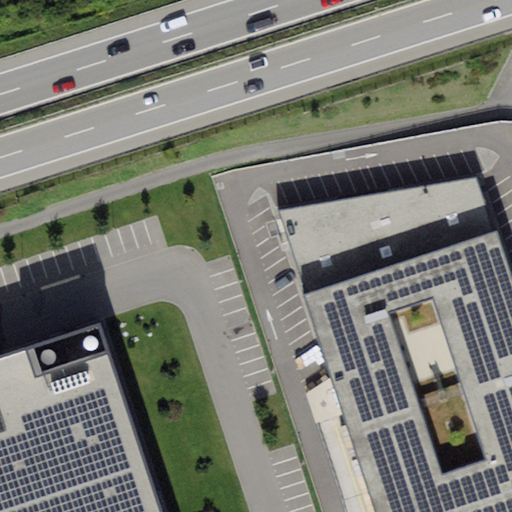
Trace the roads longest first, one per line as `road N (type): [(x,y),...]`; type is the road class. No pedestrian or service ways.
road 1 (motorway): [(0,158),(491,0)]
road 2 (motorway): [(298,0),(0,95)]
